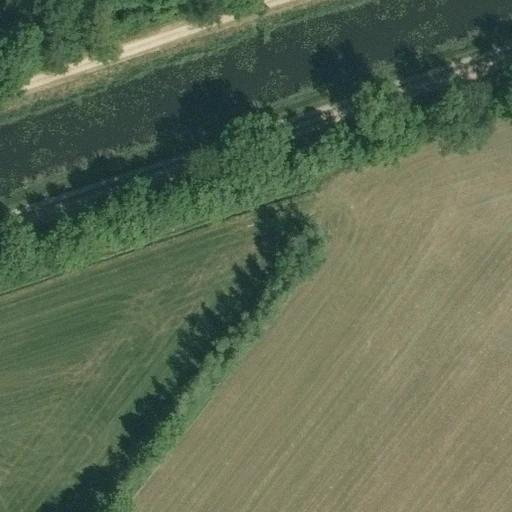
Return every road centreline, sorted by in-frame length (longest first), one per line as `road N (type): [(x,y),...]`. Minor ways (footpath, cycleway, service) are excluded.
road 1 (track): [(0,231),(511,59)]
road 2 (track): [(268,0),(0,90)]
